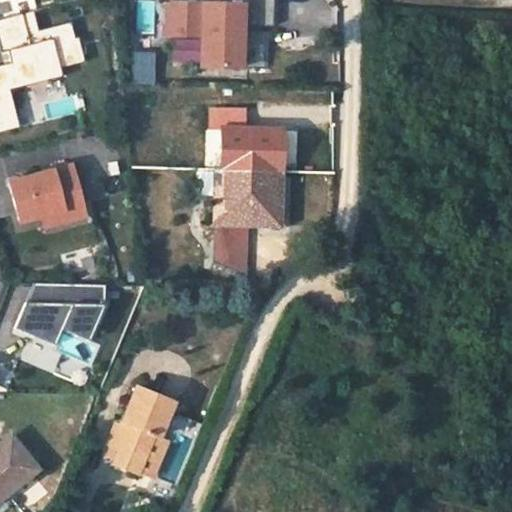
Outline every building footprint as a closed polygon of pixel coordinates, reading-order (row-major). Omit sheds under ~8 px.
[(276,25),(276,0),(223,0),(223,2),(173,0),(172,34),(204,35),(203,65),(268,67),(269,31),(244,30),(244,24),(276,25)] [(34,10),(0,18),(0,44),(2,52),(8,51),(11,62),(0,64),(0,132),(20,127),(11,90),(63,76),(61,68),(85,62),(78,37),(75,38),(71,22),(39,30),(34,10)] [(155,83),(155,52),(136,52),(136,83),(155,83)] [(283,129),(224,128),(223,173),(222,199),(218,199),(216,261),(250,274),(251,224),(252,224),(252,217),(278,218),(279,172),(282,172),(283,129)] [(72,166),(9,182),(19,222),(42,216),(45,227),(86,216),(72,166)] [(105,284),(36,283),(35,303),(26,303),(15,329),(55,346),(62,330),(89,341),(104,304),(105,284)] [(173,403),(136,387),(119,427),(115,425),(108,443),(112,445),(120,448),(116,458),(115,462),(138,472),(153,434),(159,437),(173,403)] [(153,434),(138,472),(145,475),(161,437),(159,437),(153,434)] [(0,500),(38,470),(11,437),(0,445),(0,500)] [(107,455),(116,458),(120,448),(112,445),(107,455)]
